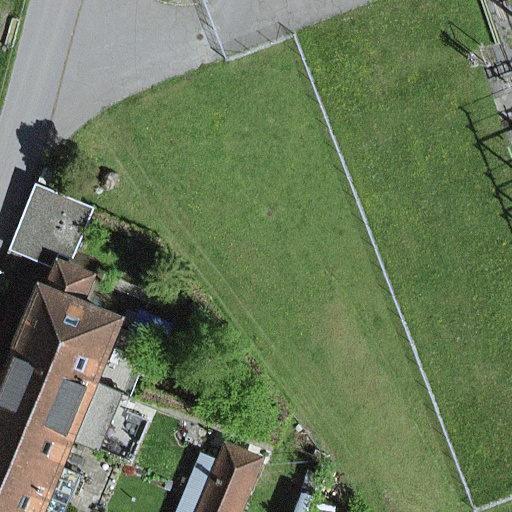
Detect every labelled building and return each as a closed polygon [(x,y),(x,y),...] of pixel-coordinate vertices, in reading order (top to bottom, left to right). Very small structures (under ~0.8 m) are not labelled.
[(41,192),(18,248),(35,255),(52,262),(58,249),(71,254),(89,211),(67,202),(41,192)] [(13,315),(1,345),(95,383),(119,323),(80,307),(91,279),(62,267),(51,295),(46,293),(33,324),(13,315)] [(0,376),(10,381),(0,403),(0,411),(71,440),(95,383),(1,345),(0,347),(0,376)] [(82,476),(60,467),(71,440),(0,411),(0,478),(69,506),(82,476)] [(204,511),(237,511),(258,463),(230,450),(204,511)] [(66,511),(69,506),(0,478),(0,511),(66,511)]
